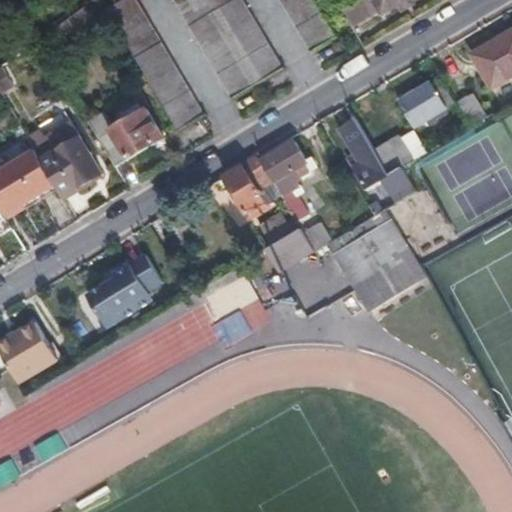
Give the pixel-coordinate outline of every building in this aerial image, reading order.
[(203,114),(131,0),(122,0),(105,11),(179,129),(203,114)] [(282,67),(239,0),(172,0),(233,96),(282,67)] [(338,35),(316,0),(281,0),(312,50),(338,35)] [(361,0),(346,10),(354,25),(384,8),(386,11),(402,1),(403,0),(361,0)] [(81,6),(44,32),(51,40),(65,30),(88,14),(81,6)] [(88,14),(65,30),(77,45),(100,33),(88,14)] [(511,74),(511,28),(471,51),(492,87),(511,74)] [(418,126),(447,108),(438,93),(433,85),(403,101),(418,126)] [(447,108),(458,101),(457,100),(450,87),(438,93),(447,108)] [(458,101),(472,125),(489,114),(474,92),(457,100),(458,101)] [(165,135),(145,100),(121,114),(125,121),(109,132),(102,122),(89,129),(114,166),(165,135)] [(375,183),(390,173),(376,149),(357,119),(341,128),(375,183)] [(39,131),(26,139),(34,151),(54,181),(57,187),(64,196),(93,178),(91,174),(101,167),(71,122),(44,140),(39,131)] [(402,135),(416,158),(427,151),(413,128),(402,135)] [(390,173),(404,165),(416,158),(402,135),(376,149),(390,173)] [(297,141),(262,160),(299,221),(308,217),(290,188),(310,175),(305,165),(310,162),(297,141)] [(34,151),(0,171),(0,205),(8,217),(39,198),(36,193),(54,181),(34,151)] [(270,181),(257,159),(226,178),(247,213),(264,202),(257,190),(270,181)] [(57,187),(54,181),(36,193),(39,198),(57,187)] [(413,183),(406,187),(409,194),(417,190),(413,183)] [(0,205),(0,236),(15,227),(8,217),(0,205)] [(405,260),(412,256),(385,210),(377,215),(332,241),(330,243),(370,310),(418,282),(405,260)] [(318,251),(330,243),(332,241),(321,223),(305,232),(318,251)] [(303,228),(268,249),(282,272),(318,251),(305,232),(303,228)] [(91,295),(111,328),(153,302),(147,293),(165,282),(148,254),(117,273),(120,278),(91,295)] [(425,278),(412,256),(405,260),(418,282),(425,278)] [(238,309),(212,326),(225,348),(252,331),(238,309)] [(0,349),(11,367),(20,381),(60,357),(38,320),(0,343),(0,349)] [(66,429),(74,444),(98,432),(90,417),(66,429)] [(58,434),(34,448),(44,464),(68,451),(58,434)]
